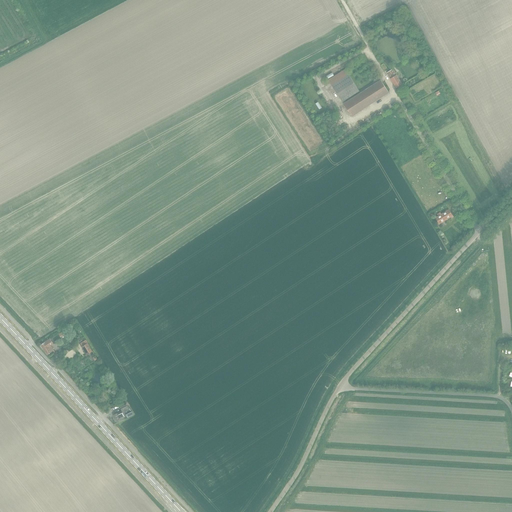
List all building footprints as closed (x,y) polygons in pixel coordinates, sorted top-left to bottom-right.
[(328,79),(332,85),(342,101),(359,90),(345,68),(328,79)] [(397,75),(398,74),(397,72),(395,73),(392,69),(387,73),(396,87),(402,84),(397,75)] [(351,116),(362,109),(365,107),(388,92),(380,79),(343,103),(351,116)] [(452,217),(453,216),(449,210),(436,218),(438,222),(437,223),(438,223),(439,223),(451,216),(452,217)] [(47,354),(53,350),(47,340),(40,345),(47,354)] [(82,346),(82,347),(87,355),(93,350),(87,340),(80,343),(82,346)] [(116,421),(124,417),(121,411),(113,415),(116,421)]
